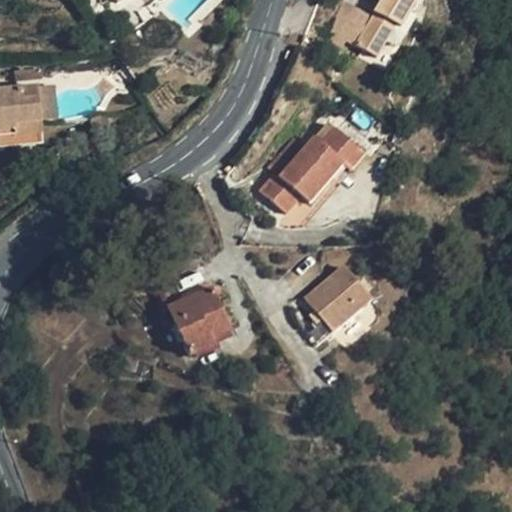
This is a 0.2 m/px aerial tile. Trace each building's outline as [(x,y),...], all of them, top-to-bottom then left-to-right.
[(345,40),(356,46),(374,17),(345,0),(344,0),(331,21),(327,44),(338,51),(345,40)] [(401,30),(411,14),(419,0),(383,0),(375,14),(376,15),(374,17),(356,46),(376,58),(396,27),(401,30)] [(417,18),(411,14),(401,30),(408,34),(417,18)] [(0,148),(43,144),(37,87),(0,90),(0,148)] [(327,123),(314,139),(321,145),(335,129),(327,123)] [(280,178),(275,174),(260,191),(287,215),(302,196),(311,204),(344,166),(351,172),(366,156),(335,129),(321,145),(314,139),(306,148),(280,178)] [(280,178),(306,148),(293,137),(267,167),(275,174),(280,178)] [(345,269),(305,301),(320,318),(303,332),(316,348),(372,303),(345,269)] [(211,289),(168,309),(189,357),(215,346),(212,340),(230,331),(211,289)]
